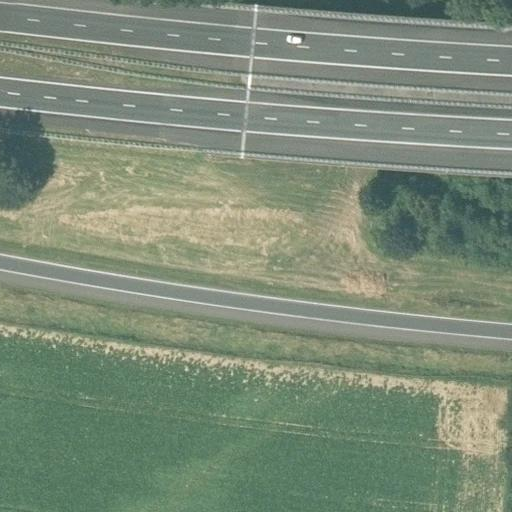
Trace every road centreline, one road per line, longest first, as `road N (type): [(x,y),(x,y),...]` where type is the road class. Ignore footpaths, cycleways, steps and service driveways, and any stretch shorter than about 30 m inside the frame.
road 1 (motorway): [(0,262),(177,293),(511,331)]
road 2 (motorway): [(511,50),(254,36),(0,9)]
road 3 (motorway): [(0,95),(511,132)]
